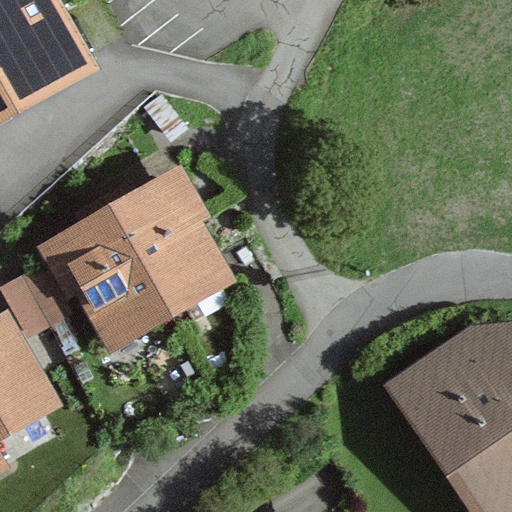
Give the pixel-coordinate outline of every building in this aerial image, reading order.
[(0,0),(0,105),(74,64),(37,0),(0,0)] [(136,206),(126,189),(105,201),(115,219),(167,310),(218,281),(186,224),(195,219),(175,184),(136,206)] [(82,283),(115,340),(167,310),(115,219),(105,201),(83,214),(93,231),(54,253),(74,288),(82,283)] [(0,428),(47,401),(4,328),(0,330),(0,428)] [(419,396),(497,511),(511,511),(511,355),(501,340),(419,396)]
